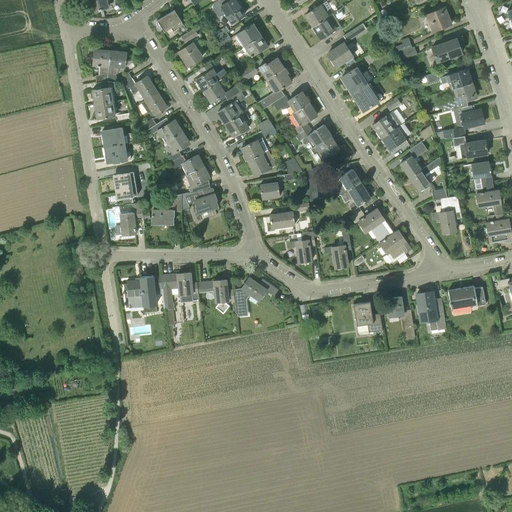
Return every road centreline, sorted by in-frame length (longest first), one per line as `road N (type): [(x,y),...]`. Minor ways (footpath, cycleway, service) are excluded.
road 1 (residential): [(446,273),(268,0)]
road 2 (residential): [(254,256),(211,140),(133,20)]
road 3 (residential): [(100,255),(63,29)]
road 4 (residential): [(446,273),(312,291),(254,256)]
road 5 (unclassified): [(98,511),(113,462),(116,356)]
road 6 (residential): [(100,255),(254,256)]
road 7 (residential): [(511,118),(471,0)]
